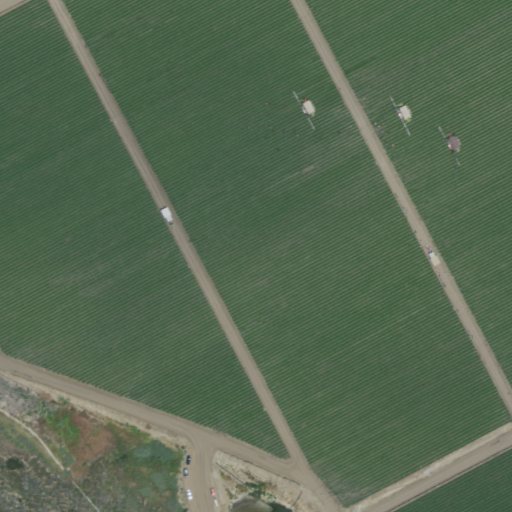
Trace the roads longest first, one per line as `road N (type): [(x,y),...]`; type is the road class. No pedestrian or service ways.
road 1 (track): [(53,0),(305,476),(332,511)]
road 2 (track): [(511,408),(295,0)]
road 3 (track): [(305,476),(0,357)]
road 4 (track): [(511,434),(368,511)]
